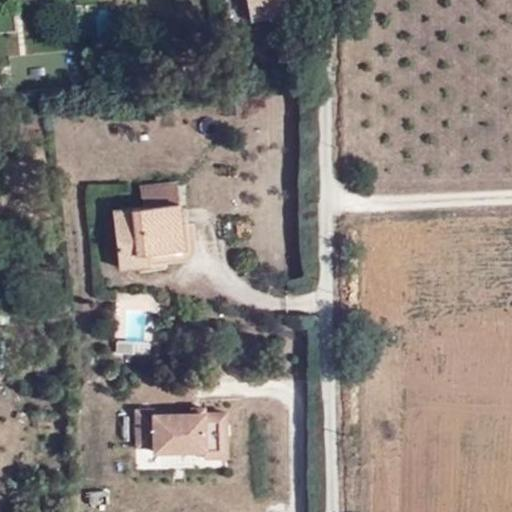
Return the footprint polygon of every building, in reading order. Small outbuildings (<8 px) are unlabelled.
[(284,0),(285,21),(301,21),(300,0),(284,0)] [(285,41),(273,42),(275,63),(287,61),(285,41)] [(142,205),(180,201),(178,183),(140,186),(142,205)] [(185,247),(180,201),(142,205),(115,208),(120,267),(149,265),(149,250),(185,247)] [(249,221),(238,221),(239,236),(249,235),(249,221)]
